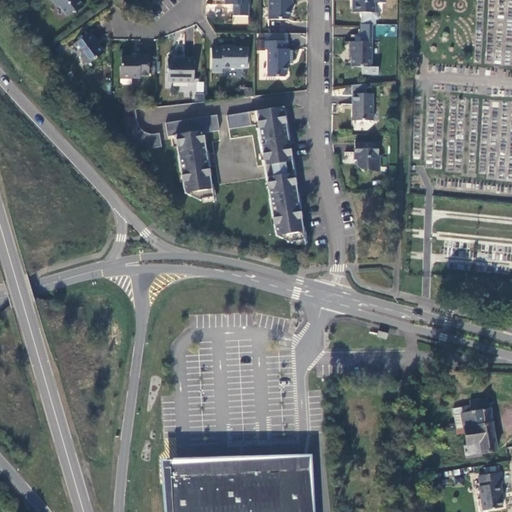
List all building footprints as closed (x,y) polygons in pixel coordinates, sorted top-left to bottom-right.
[(50,0),(56,7),(59,7),(66,17),(73,12),(76,13),(84,7),(79,0),(50,0)] [(248,16),(248,0),(224,0),(224,5),(233,5),(233,16),(248,16)] [(292,0),(268,0),(268,19),(288,19),(290,17),(290,4),(292,4),(292,0)] [(352,0),(352,13),(375,13),(375,0),(352,0)] [(396,36),(397,24),(376,24),(375,35),(396,36)] [(96,40),(90,32),(74,44),(80,53),(80,56),(85,64),(89,64),(104,53),(95,41),(96,40)] [(288,41),(265,41),(265,50),(268,50),(268,74),(276,74),(276,77),(285,77),(287,75),(287,59),(289,59),(289,49),(288,49),(288,41)] [(372,67),(372,42),(349,42),(349,53),(351,53),(351,67),(372,67)] [(222,48),(212,48),(212,49),(211,74),(222,74),(222,68),(247,68),(247,48),(231,48),(231,47),(222,46),(222,48)] [(140,76),(149,76),(149,55),(140,55),(140,56),(122,56),(122,66),(120,67),(120,78),(140,78),(140,76)] [(168,83),(194,83),(194,59),(184,59),(184,60),(168,60),(168,83)] [(351,109),(351,121),(373,121),(373,94),(353,94),(353,109),(351,109)] [(229,129),(258,125),(259,128),(260,138),(261,144),(264,161),(265,165),(272,164),(274,177),(267,178),(267,181),(270,198),(272,208),(273,214),(272,214),(275,232),(276,236),(292,243),(294,241),(293,238),(304,237),(303,227),(300,210),(299,203),(295,177),(294,174),(287,175),(285,162),(292,161),(292,157),(289,140),(288,137),(288,136),(288,135),(287,135),(287,134),(286,134),(285,134),(284,131),(284,128),(287,128),(286,124),(287,124),(284,107),(227,116),(229,129)] [(138,123),(135,108),(121,108),(124,125),(124,127),(125,129),(126,131),(127,134),(128,136),(130,138),(132,140),(133,141),(135,143),(137,144),(140,145),(142,146),(144,147),(147,148),(149,148),(152,148),(154,148),(162,147),(160,133),(152,134),(151,134),(148,134),(146,133),(144,132),(142,130),(140,128),(139,126),(138,124),(138,123)] [(217,115),(166,123),(168,137),(176,136),(176,139),(179,156),(180,165),(181,172),(184,189),(185,193),(201,201),(202,199),(202,196),(213,194),(212,185),(209,168),(208,164),(205,165),(204,159),(205,159),(206,158),(206,157),(207,157),(207,156),(207,155),(206,152),(207,152),(204,133),(220,131),(217,115)] [(379,156),(379,143),(355,143),(355,160),(357,160),(357,166),(360,170),(368,170),(368,172),(380,172),(380,156),(379,156)] [(389,334),(379,331),(377,337),(387,340),(389,334)] [(489,408),(488,398),(470,401),(470,406),(471,411),(461,413),(464,428),(492,423),(490,408),(489,408)] [(470,406),(453,409),(456,429),(464,428),(461,413),(471,411),(470,406)] [(497,452),(492,423),(464,428),(466,443),(463,444),(466,458),(482,455),(482,454),(497,452)] [(168,472),(164,477),(165,511),(305,511),(302,464),(244,468),(168,472)] [(479,487),(483,511),(502,508),(500,493),(501,493),(499,484),(502,484),(500,473),(479,476),(480,486),(479,487)]
